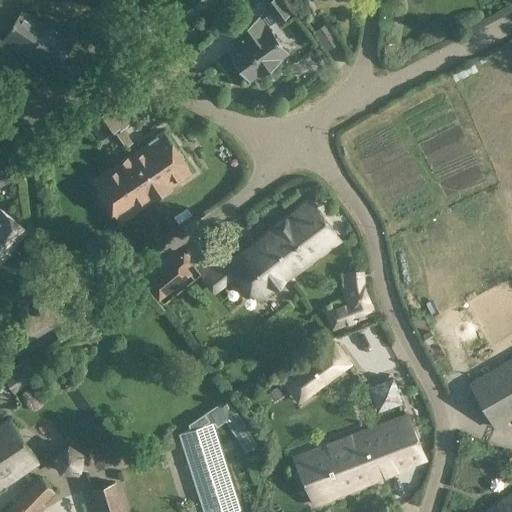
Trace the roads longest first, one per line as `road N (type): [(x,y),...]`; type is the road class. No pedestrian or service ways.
road 1 (residential): [(426,511),(444,444),(439,407),(379,292),(360,221),(305,132)]
road 2 (residential): [(0,368),(275,168),(305,132)]
road 3 (residential): [(0,111),(171,92)]
road 4 (residential): [(368,97),(511,22)]
road 5 (residential): [(171,92),(210,118),(253,132),(305,132)]
